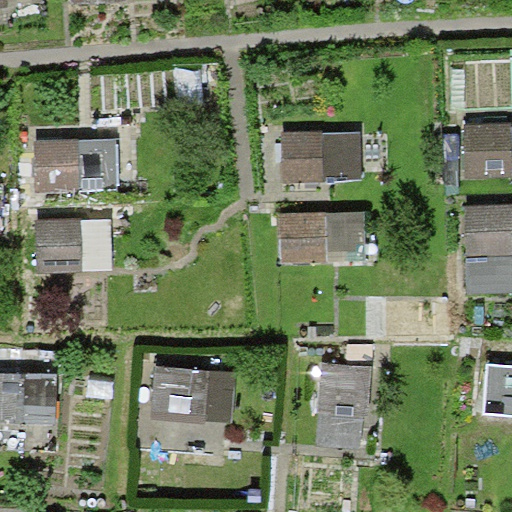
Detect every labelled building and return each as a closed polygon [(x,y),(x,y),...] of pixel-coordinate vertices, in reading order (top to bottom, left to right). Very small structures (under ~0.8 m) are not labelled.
[(511,116),(466,119),(469,174),(511,171),(511,116)] [(361,127),(326,128),(328,176),(363,174),(361,127)] [(117,136),(36,138),(38,184),(118,182),(117,136)] [(511,200),(467,203),(470,255),(511,252),(511,200)] [(368,207),(333,207),(332,257),(367,258),(368,207)] [(111,215),(36,216),(37,266),(112,264),(111,215)] [(374,358),(323,356),(321,405),(372,408),(374,358)] [(511,362),(488,363),(488,412),(511,411),(511,362)] [(158,363),(155,409),(232,413),(235,368),(158,363)] [(54,367),(0,366),(0,409),(53,410),(54,367)]
